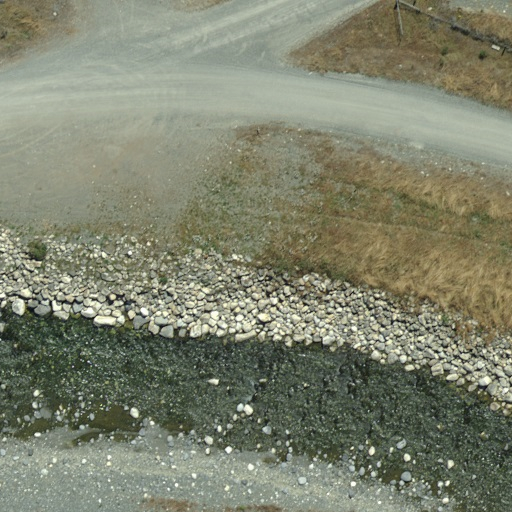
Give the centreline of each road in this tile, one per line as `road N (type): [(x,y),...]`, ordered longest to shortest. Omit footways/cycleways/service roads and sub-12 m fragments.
road 1 (track): [(0,104),(44,99),(164,47),(356,0)]
road 2 (track): [(164,47),(511,163)]
